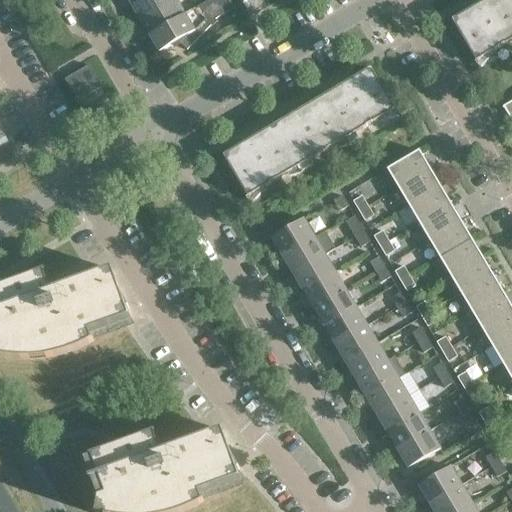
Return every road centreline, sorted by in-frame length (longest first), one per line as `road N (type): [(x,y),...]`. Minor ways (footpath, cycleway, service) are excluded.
road 1 (residential): [(155,133),(374,509)]
road 2 (residential): [(74,183),(244,429),(317,511)]
road 3 (unclassified): [(155,133),(368,0)]
road 4 (residential): [(511,195),(395,0)]
road 5 (residential): [(75,0),(155,133)]
road 6 (residential): [(0,56),(74,183)]
